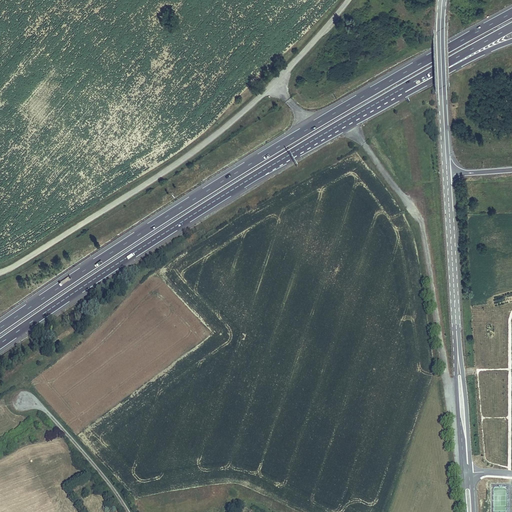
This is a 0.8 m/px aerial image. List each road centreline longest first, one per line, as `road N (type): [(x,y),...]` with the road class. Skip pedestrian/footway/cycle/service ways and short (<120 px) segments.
road 1 (motorway): [(511,12),(241,169),(0,328)]
road 2 (motorway): [(0,343),(336,126)]
road 3 (motorway): [(336,126),(511,27)]
road 4 (motorway): [(336,126),(511,40)]
road 5 (primary): [(457,349),(446,173)]
road 6 (primary): [(446,173),(442,0)]
road 7 (residential): [(21,398),(44,409),(127,511)]
road 8 (primary): [(457,349),(461,472)]
road 9 (primary): [(470,471),(457,349)]
